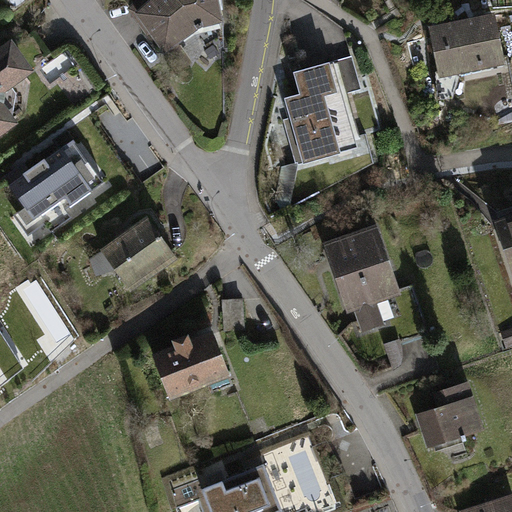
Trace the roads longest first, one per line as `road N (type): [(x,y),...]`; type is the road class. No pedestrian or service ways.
road 1 (residential): [(415,511),(335,356),(226,201)]
road 2 (residential): [(310,0),(364,31),(417,156),(438,163),(511,154)]
road 3 (residential): [(226,201),(179,152),(73,0)]
road 4 (residential): [(265,0),(226,201)]
